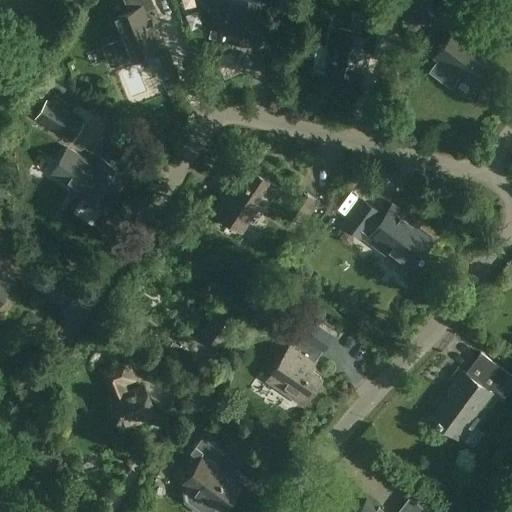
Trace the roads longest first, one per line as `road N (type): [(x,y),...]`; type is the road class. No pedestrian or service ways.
road 1 (residential): [(492,170),(268,115),(230,120),(211,134),(20,416),(20,438),(49,511)]
road 2 (residential): [(279,511),(511,239)]
